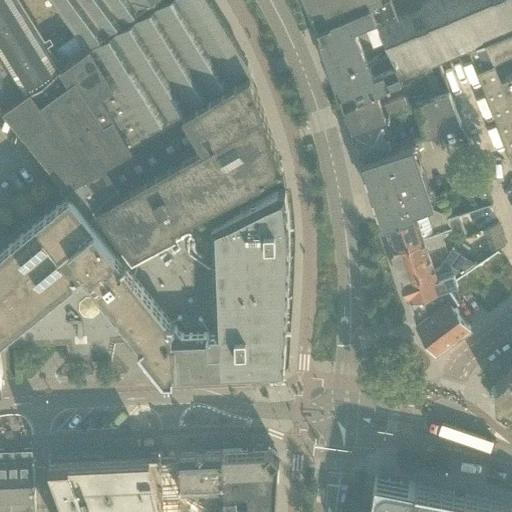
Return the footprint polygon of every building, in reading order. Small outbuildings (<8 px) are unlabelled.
[(0,0),(0,100),(4,106),(16,121),(70,188),(89,212),(97,209),(132,254),(130,256),(131,257),(176,231),(172,223),(262,176),(280,167),(265,118),(256,90),(252,75),(249,65),(208,0),(0,0)] [(306,0),(318,25),(377,0),(306,0)] [(511,0),(377,0),(318,25),(322,36),(327,33),(333,43),(335,46),(346,67),(334,72),(341,94),(343,99),(344,101),(394,80),(469,49),(511,31),(511,0)] [(511,31),(469,49),(504,139),(511,160),(511,31)] [(390,95),(407,89),(404,79),(387,86),(390,95)] [(383,85),(344,101),(348,115),(350,122),(351,124),(396,109),(409,104),(405,91),(387,97),(387,96),(383,86),(383,85)] [(448,89),(416,101),(428,134),(460,122),(448,89)] [(396,109),(351,124),(351,125),(352,127),(353,131),(359,147),(361,155),(394,144),(388,127),(401,123),(399,117),(397,110),(396,109)] [(394,144),(361,155),(365,167),(369,179),(371,186),(422,169),(412,140),(394,146),(394,144)] [(422,169),(371,186),(372,188),(379,209),(379,210),(382,217),(383,220),(414,210),(413,206),(414,206),(413,205),(432,199),(422,169)] [(2,245),(0,246),(0,366),(2,379),(1,379),(1,381),(4,381),(0,355),(0,341),(133,336),(133,335),(165,374),(172,374),(217,371),(218,371),(276,369),(277,369),(278,369),(278,368),(278,367),(282,363),(282,364),(283,364),(284,363),(284,362),(286,326),(287,312),(287,304),(288,291),(288,278),(289,269),(289,256),(289,250),(289,232),(289,221),(289,215),(288,210),(287,201),(287,196),(286,187),(285,185),(284,177),(283,175),(266,184),(265,184),(176,231),(131,257),(130,256),(132,254),(97,209),(89,212),(70,188),(11,237),(2,245)] [(414,210),(383,220),(387,232),(388,236),(393,249),(393,250),(424,238),(423,235),(440,229),(440,230),(450,226),(451,226),(448,217),(447,217),(446,213),(432,207),(427,209),(424,201),(413,205),(414,206),(413,206),(414,210)] [(451,226),(450,226),(451,230),(463,226),(458,214),(448,217),(451,226)] [(497,223),(488,227),(496,249),(505,243),(497,223)] [(424,238),(393,250),(396,260),(397,264),(402,278),(435,268),(428,249),(445,244),(440,230),(440,229),(423,235),(424,238)] [(403,279),(402,279),(407,294),(408,294),(417,321),(448,297),(453,304),(458,301),(449,287),(459,284),(456,277),(466,271),(477,263),(454,247),(454,246),(453,245),(437,268),(435,269),(435,268),(402,278),(403,279)] [(417,321),(416,322),(436,352),(470,327),(453,304),(448,297),(417,321)] [(112,336),(62,339),(68,359),(108,357),(112,336)] [(511,408),(511,363),(506,373),(491,385),(492,402),(509,411),(511,408)] [(0,460),(30,459),(30,449),(0,449),(0,460)] [(275,511),(278,457),(270,449),(222,451),(224,494),(225,496),(233,511),(275,511)] [(162,454),(161,454),(163,500),(180,499),(178,453),(176,453),(174,451),(164,451),(162,454)] [(163,511),(204,511),(203,509),(202,508),(200,506),(197,505),(194,503),(191,503),(188,503),(188,497),(225,496),(224,494),(222,451),(201,452),(178,453),(180,499),(163,500),(163,511)] [(150,456),(123,458),(150,511),(163,511),(161,454),(150,454),(150,456)] [(150,511),(123,458),(51,461),(56,474),(55,474),(68,511),(150,511)] [(36,497),(36,479),(35,459),(0,460),(0,511),(10,511),(10,498),(36,497)] [(367,511),(410,511),(416,483),(414,483),(408,481),(402,480),(375,475),(373,487),(367,511)] [(416,483),(410,511),(499,511),(505,501),(506,500),(416,482),(416,483)] [(511,511),(511,504),(505,501),(499,511),(511,511)]
